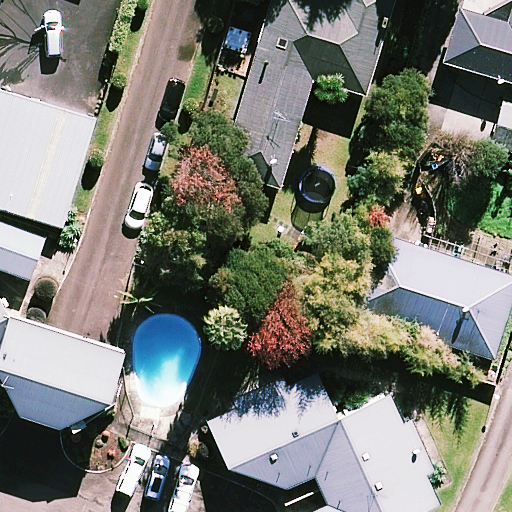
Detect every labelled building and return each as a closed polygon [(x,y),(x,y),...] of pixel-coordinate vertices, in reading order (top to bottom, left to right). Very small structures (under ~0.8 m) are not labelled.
[(390,0),(267,0),(217,169),(277,186),(310,77),(363,93),(390,0)] [(511,0),(506,20),(455,5),(439,59),(511,80),(511,0)] [(92,115),(0,88),(0,205),(60,224),(92,115)] [(511,109),(495,106),(486,144),(511,150),(511,109)] [(42,234),(0,219),(0,265),(28,276),(42,234)] [(511,290),(511,274),(381,230),(356,304),(492,350),(511,290)] [(0,375),(13,404),(53,417),(105,396),(117,345),(3,310),(0,304),(0,375)] [(407,413),(401,415),(391,391),(334,415),(313,367),(286,379),(283,372),(232,394),(235,401),(205,414),(227,465),(282,484),(313,471),(327,502),(303,511),(403,511),(437,498),(424,469),(430,466),(407,413)]
